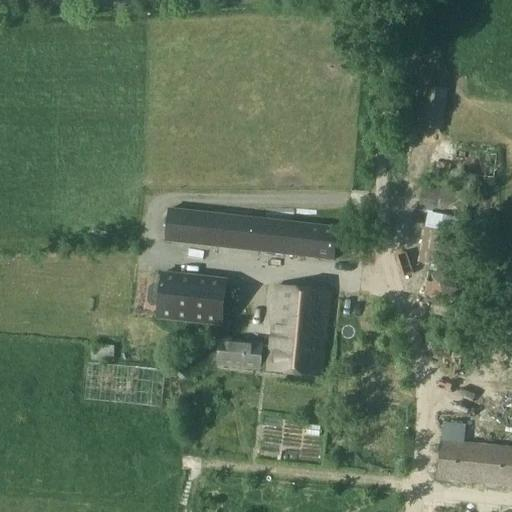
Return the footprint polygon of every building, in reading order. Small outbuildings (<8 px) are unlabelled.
[(443,130),(448,91),(424,87),(419,128),(443,130)] [(488,172),(488,153),(470,153),(469,172),(488,172)] [(472,195),(423,187),(419,212),(431,214),(429,229),(425,228),(418,263),(450,269),(457,234),(453,233),(455,218),(467,220),(472,195)] [(165,242),(335,261),(339,227),(169,208),(165,242)] [(227,280),(163,273),(158,318),(222,326),(227,280)] [(118,311),(139,290),(130,282),(110,303),(118,311)] [(330,292),(276,286),(270,344),(220,339),(216,367),(260,372),(260,370),(322,377),(330,292)] [(88,361),(108,360),(107,344),(88,344),(88,361)] [(511,447),(464,443),(465,425),(444,424),(437,481),(511,487),(511,447)]
